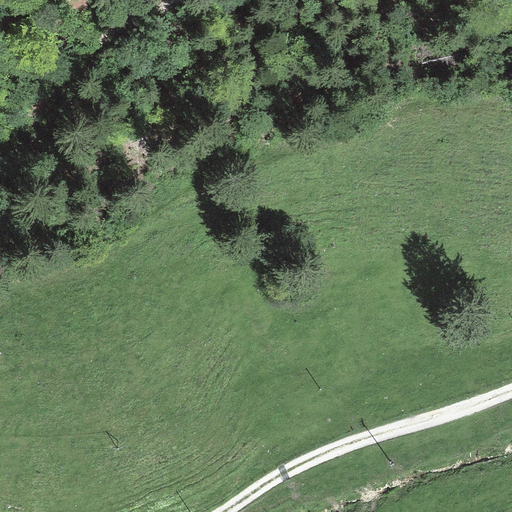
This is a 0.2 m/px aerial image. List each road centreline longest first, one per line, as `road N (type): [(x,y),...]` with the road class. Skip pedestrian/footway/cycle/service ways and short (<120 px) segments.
road 1 (unclassified): [(511,389),(351,442),(225,511)]
road 2 (track): [(0,161),(97,49),(156,0)]
